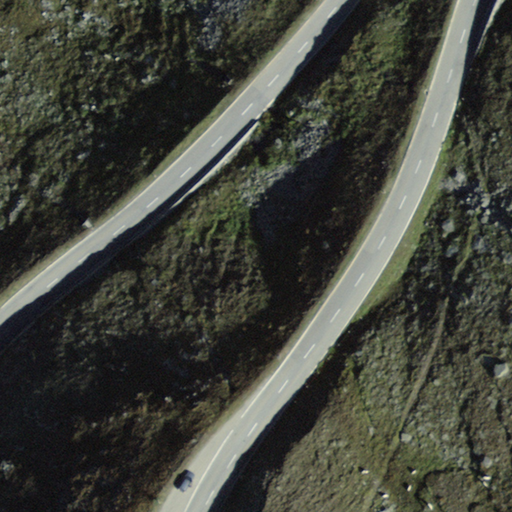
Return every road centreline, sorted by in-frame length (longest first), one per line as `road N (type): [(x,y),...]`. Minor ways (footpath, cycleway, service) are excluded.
road 1 (secondary): [(202,511),(401,204),(476,0)]
road 2 (secondary): [(341,0),(182,175),(0,327)]
